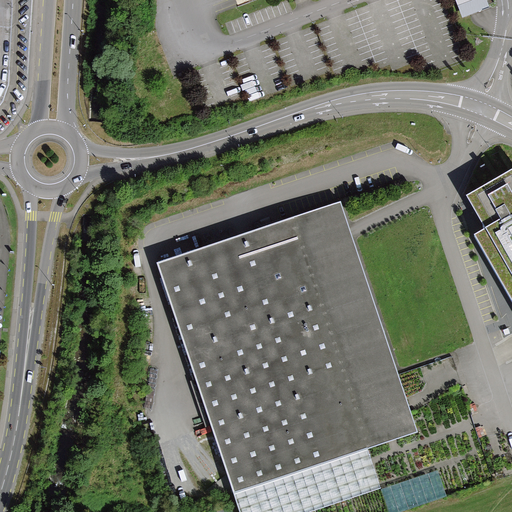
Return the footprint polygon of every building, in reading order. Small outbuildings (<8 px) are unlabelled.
[(11,0),(0,0),(0,103),(1,102),(7,84),(11,0)] [(223,0),(229,15),(266,0),(223,0)] [(483,0),(452,0),(461,23),(488,12),(483,0)] [(511,173),(468,199),(487,233),(476,238),(511,300),(511,173)] [(341,206),(159,267),(236,497),(418,436),(341,206)]
